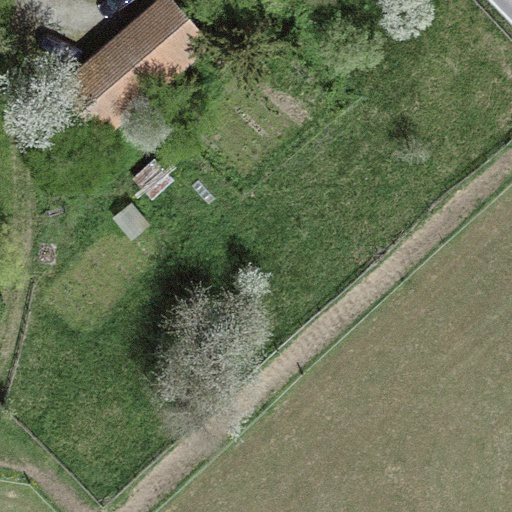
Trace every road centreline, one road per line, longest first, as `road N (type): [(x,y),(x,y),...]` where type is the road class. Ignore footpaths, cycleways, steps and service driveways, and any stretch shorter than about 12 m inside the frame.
road 1 (track): [(511,165),(127,511)]
road 2 (track): [(22,0),(24,219),(0,344)]
